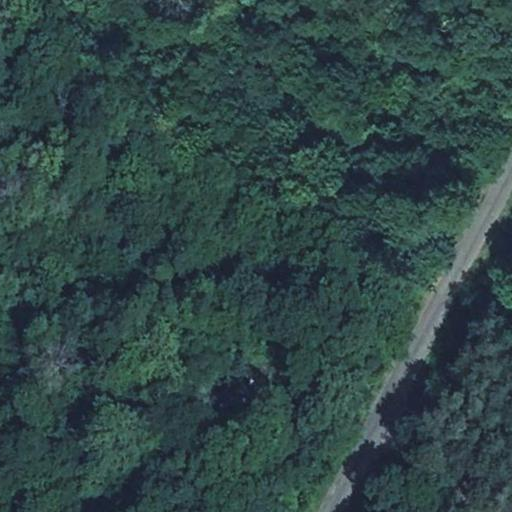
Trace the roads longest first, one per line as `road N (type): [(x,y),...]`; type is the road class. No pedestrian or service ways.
road 1 (unclassified): [(511,166),(331,511)]
road 2 (track): [(511,485),(433,459),(363,454)]
